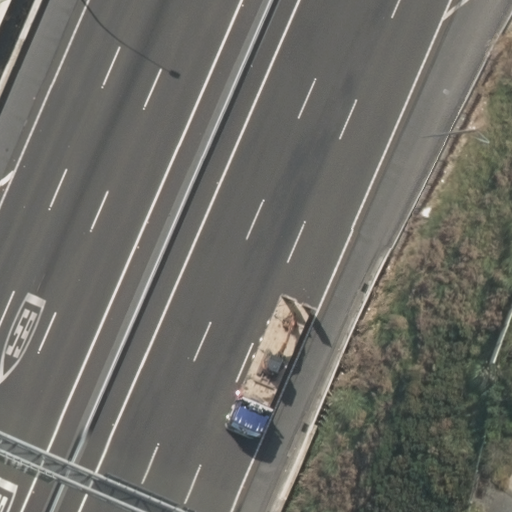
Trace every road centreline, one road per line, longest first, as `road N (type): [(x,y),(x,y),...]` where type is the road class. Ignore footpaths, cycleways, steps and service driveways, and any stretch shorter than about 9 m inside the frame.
road 1 (motorway): [(370,0),(148,511)]
road 2 (motorway): [(0,368),(159,0)]
